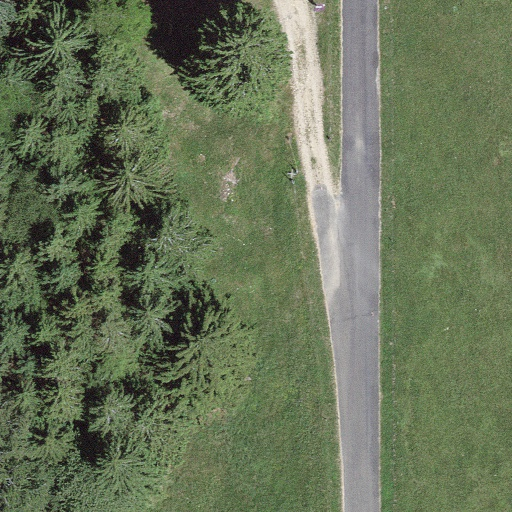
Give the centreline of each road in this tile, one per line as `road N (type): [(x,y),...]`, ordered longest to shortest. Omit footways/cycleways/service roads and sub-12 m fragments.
road 1 (unclassified): [(362,0),(363,511)]
road 2 (track): [(296,0),(321,197),(360,294)]
